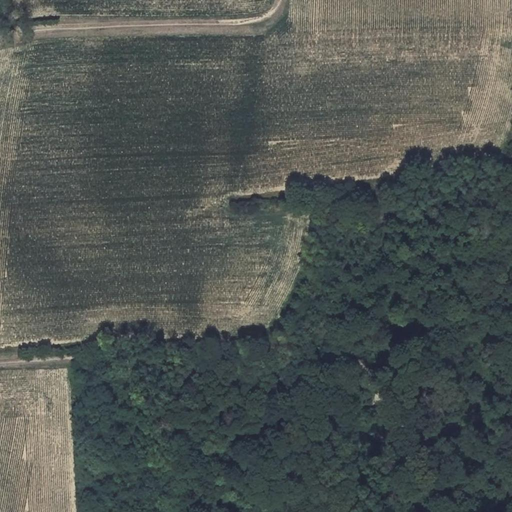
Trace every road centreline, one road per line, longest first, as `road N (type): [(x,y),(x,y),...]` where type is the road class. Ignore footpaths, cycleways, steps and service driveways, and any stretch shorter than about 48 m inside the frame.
road 1 (track): [(278,0),(253,21),(0,36)]
road 2 (track): [(396,383),(328,437),(296,493),(258,511)]
road 3 (track): [(148,407),(118,353),(0,363)]
road 4 (track): [(242,511),(166,467),(148,407)]
